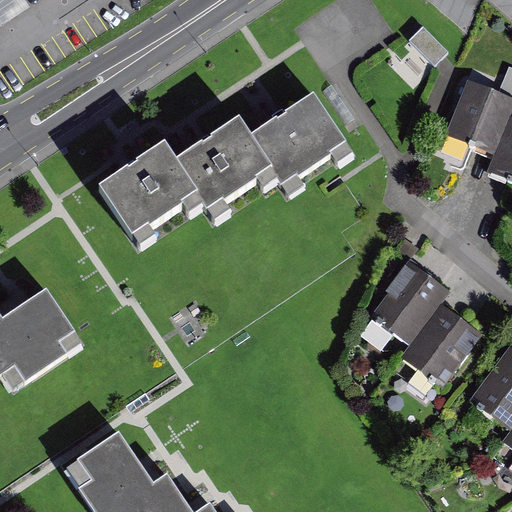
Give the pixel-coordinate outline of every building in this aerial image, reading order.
[(0,0),(0,25),(37,3),(35,0),(0,0)] [(423,29),(410,42),(433,64),(446,51),(423,29)] [(457,135),(501,151),(511,123),(511,92),(478,80),(457,135)] [(332,88),(273,131),(307,176),(366,134),(332,88)] [(257,113),(190,160),(227,212),(294,164),(257,113)] [(511,123),(501,151),(494,171),(511,177),(511,123)] [(175,139),(106,186),(145,243),(214,197),(175,139)] [(376,317),(413,344),(445,299),(451,290),(414,264),(376,317)] [(0,319),(0,352),(12,371),(2,377),(12,393),(81,347),(47,296),(3,325),(0,319)] [(485,330),(445,299),(413,344),(406,352),(446,382),(485,330)] [(12,371),(0,352),(0,378),(2,377),(12,371)] [(511,356),(482,399),(511,421),(511,356)] [(94,511),(117,511),(118,511),(152,489),(137,466),(119,439),(68,472),(94,511)] [(211,511),(209,508),(202,511),(186,511),(166,480),(152,489),(118,511),(117,511),(211,511)]
